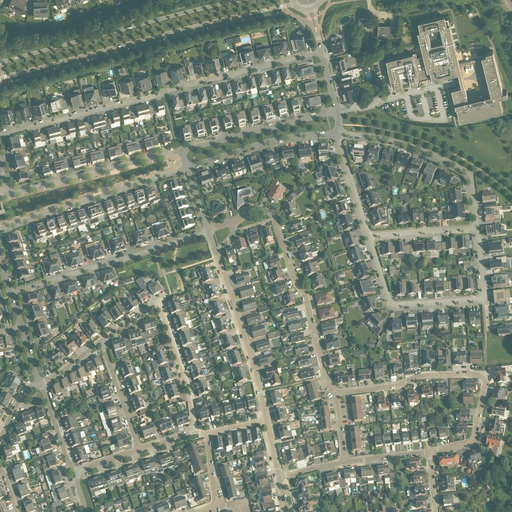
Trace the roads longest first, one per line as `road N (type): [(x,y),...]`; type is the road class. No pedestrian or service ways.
road 1 (residential): [(0,134),(321,52)]
road 2 (tertiary): [(0,79),(293,4)]
road 3 (residential): [(206,230),(252,208),(272,214),(335,393)]
road 4 (residential): [(429,452),(471,441),(485,385),(480,376),(430,374),(335,393)]
road 5 (tertiary): [(245,0),(0,63)]
road 6 (residential): [(10,295),(206,230)]
road 7 (residential): [(181,150),(15,193),(6,190),(0,166)]
road 8 (residential): [(265,420),(206,230)]
road 9 (residential): [(0,228),(186,167)]
road 10 (residential): [(338,134),(397,142),(467,172),(477,227)]
road 11 (residential): [(484,297),(392,304),(368,235)]
road 12 (residential): [(186,167),(281,139),(338,134)]
road 13 (residential): [(195,431),(191,399),(153,306)]
road 14 (residential): [(336,111),(453,82)]
